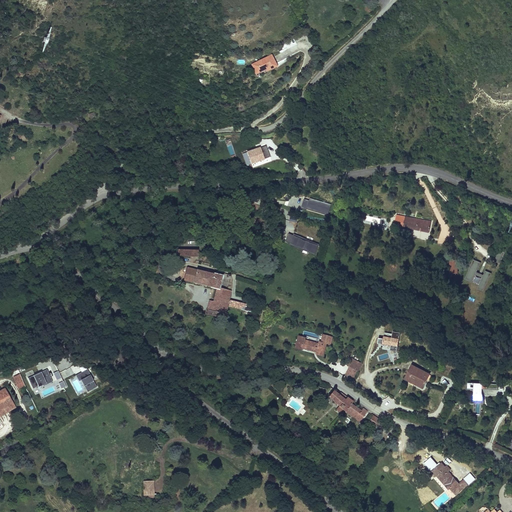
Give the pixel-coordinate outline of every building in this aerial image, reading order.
[(271,55),(253,64),(257,73),(265,69),(265,68),(266,68),(268,70),(276,66),(271,55)] [(250,162),(269,157),(269,155),(272,154),(271,150),(267,151),(266,146),(247,151),(250,162)] [(430,232),(432,222),(397,215),(396,220),(400,221),(399,226),(430,232)] [(293,234),(289,244),(315,254),(319,243),(293,234)] [(179,255),(200,257),(201,251),(201,250),(179,249),(179,255)] [(477,288),(484,291),(491,272),(485,270),(483,274),(477,272),(480,261),(472,258),(465,279),(478,284),(477,288)] [(211,301),(208,313),(225,317),(232,289),(221,286),(224,275),(215,273),(214,274),(198,269),(198,270),(188,268),(185,279),(195,282),(194,283),(210,287),(217,289),(214,301),(211,301)] [(255,310),(256,306),(231,300),(230,306),(244,309),(245,307),(255,310)] [(392,331),(391,336),(383,335),(383,338),(378,337),(377,343),(390,345),(390,350),(397,351),(399,332),(392,331)] [(322,347),(309,342),(310,340),(303,337),(299,350),(305,352),(306,350),(319,355),(319,357),(326,359),(330,347),(334,348),(336,341),(327,338),(325,345),(323,344),(322,347)] [(75,375),(85,369),(82,364),(72,370),(75,375)] [(358,376),(362,368),(352,364),(348,371),(350,372),(357,376),(358,376)] [(49,368),(27,376),(32,388),(61,378),(58,370),(51,373),(49,368)] [(411,381),(417,370),(413,368),(405,381),(416,388),(418,385),(411,381)] [(88,369),(76,374),(84,393),(96,387),(88,369)] [(431,379),(417,370),(411,381),(418,385),(416,388),(424,392),(431,379)] [(353,384),(357,376),(350,372),(346,380),(353,384)] [(20,374),(13,377),(18,389),(25,386),(20,374)] [(499,388),(469,386),(468,392),(475,392),(474,403),(477,403),(481,403),(481,402),(484,401),(482,397),(483,393),(498,394),(499,388)] [(3,389),(2,390),(0,391),(0,411),(3,410),(5,413),(14,408),(3,389)] [(340,395),(335,390),(329,397),(340,407),(343,410),(340,413),(343,416),(347,412),(361,422),(368,413),(364,409),(362,411),(353,405),(355,403),(349,398),(347,400),(340,395)] [(378,419),(372,416),(368,423),(374,427),(378,419)] [(314,437),(303,445),(307,449),(317,441),(314,437)] [(460,486),(447,471),(448,470),(445,467),(442,463),(435,469),(438,473),(438,474),(449,487),(450,486),(454,490),(460,486)] [(154,489),(153,481),(143,481),(144,492),(149,492),(149,494),(155,494),(155,489),(154,489)]
